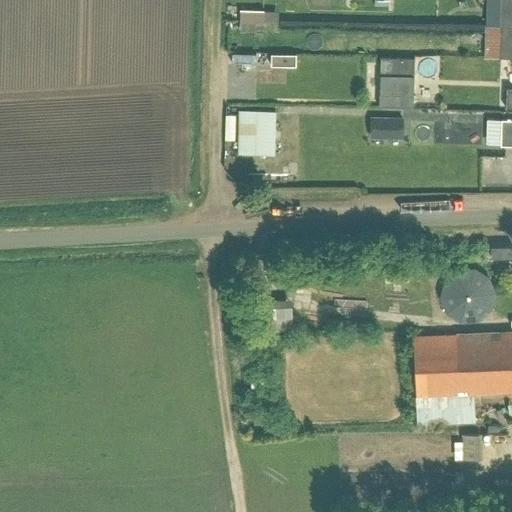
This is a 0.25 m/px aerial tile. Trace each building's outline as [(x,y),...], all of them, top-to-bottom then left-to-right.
[(511,0),(501,0),(501,26),(511,26),(511,0)] [(262,21),(262,10),(239,10),(239,20),(262,21)] [(261,30),(262,21),(239,20),(238,30),(261,30)] [(511,57),(511,26),(501,26),(500,58),(511,57)] [(371,103),(407,103),(407,55),(372,55),(371,103)] [(237,154),(256,155),(275,155),(276,111),(258,111),(238,110),(237,154)] [(231,137),(232,112),(220,112),(219,137),(231,137)] [(374,118),(373,138),(389,138),(389,118),(374,118)] [(511,119),(502,119),(501,144),(511,144),(511,119)] [(511,257),(511,247),(492,247),(492,257),(511,257)] [(460,321),(477,321),(490,310),(494,292),(488,275),(473,267),(456,268),(442,279),(438,296),(445,312),(460,321)] [(252,328),(285,328),(285,304),(252,304),(252,328)] [(511,330),(414,335),(417,396),(511,391),(511,330)] [(482,434),(463,434),(463,459),(483,459),(482,434)] [(464,469),(464,494),(483,494),(483,469),(464,469)]
